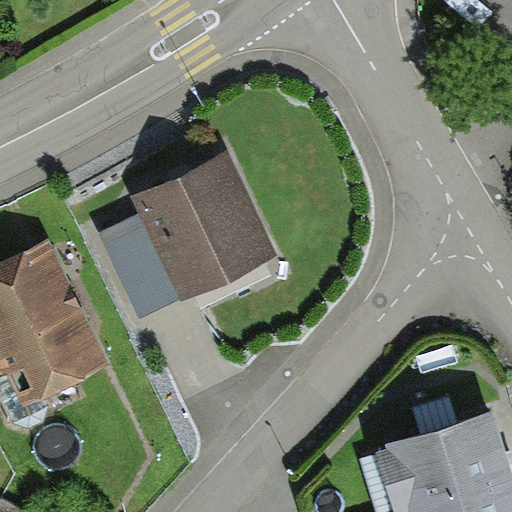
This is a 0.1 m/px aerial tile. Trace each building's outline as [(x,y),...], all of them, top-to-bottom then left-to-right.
[(278,256),(228,152),(131,196),(139,213),(180,299),(181,302),(278,256)] [(139,318),(180,299),(139,213),(99,232),(139,318)] [(50,238),(0,262),(0,375),(1,377),(9,374),(24,407),(43,398),(109,366),(50,238)] [(48,406),(43,398),(24,407),(9,374),(1,377),(0,377),(0,395),(12,421),(29,428),(42,421),(48,406)] [(428,511),(511,486),(511,472),(493,413),(385,446),(386,449),(375,452),(393,511),(428,511)] [(511,511),(511,486),(428,511),(511,511)] [(29,511),(2,499),(0,502),(0,511),(29,511)]
